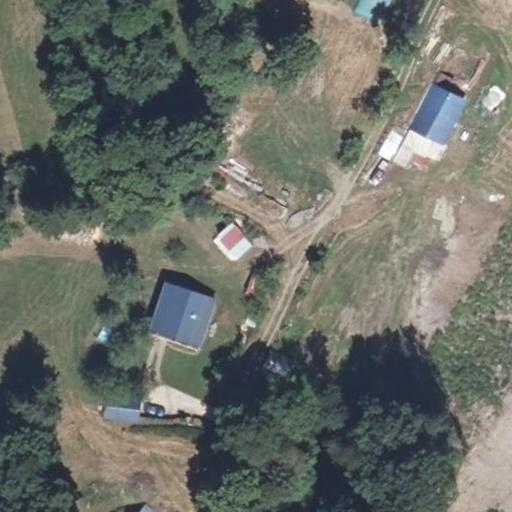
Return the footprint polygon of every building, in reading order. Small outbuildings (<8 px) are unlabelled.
[(433,85),(412,133),(444,147),(465,99),(433,85)] [(253,241),(230,221),(214,238),(237,259),(253,241)] [(168,283),(150,329),(200,348),(218,302),(168,283)] [(140,408),(143,396),(109,389),(107,402),(140,408)] [(105,406),(104,419),(140,422),(141,409),(105,406)]
